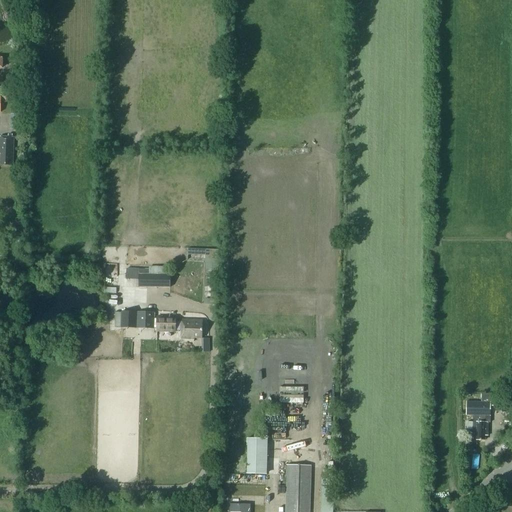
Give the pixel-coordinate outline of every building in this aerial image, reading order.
[(11,114),(11,129),(22,129),(23,114),(11,114)] [(0,136),(0,153),(1,154),(1,165),(13,165),(14,137),(0,136)] [(204,304),(216,305),(218,250),(188,249),(187,255),(206,256),(205,269),(212,270),(211,299),(204,299),(204,304)] [(170,288),(170,275),(139,274),(139,279),(139,287),(170,288)] [(136,328),(136,313),(122,313),(116,313),(115,328),(121,328),(136,328)] [(137,313),(137,329),(154,329),(154,328),(156,328),(157,319),(154,319),(154,313),(137,313)] [(182,322),(175,321),(175,317),(157,317),(156,332),(175,332),(175,330),(181,330),(181,338),(194,339),(194,336),(202,336),(202,320),(182,320),(182,322)] [(281,386),(281,402),(305,402),(305,386),(281,386)] [(485,436),(488,436),(488,422),(490,422),(491,406),(496,406),(496,412),(506,412),(507,396),(497,395),(497,394),(482,393),(482,402),(467,401),(466,415),(473,415),(473,422),(467,422),(467,430),(477,430),(476,440),(485,440),(485,436)] [(249,437),(248,474),(269,474),(269,438),(249,437)] [(285,511),(309,511),(311,466),(287,465),(285,511)] [(332,511),(333,487),(321,487),(320,511),(332,511)]
